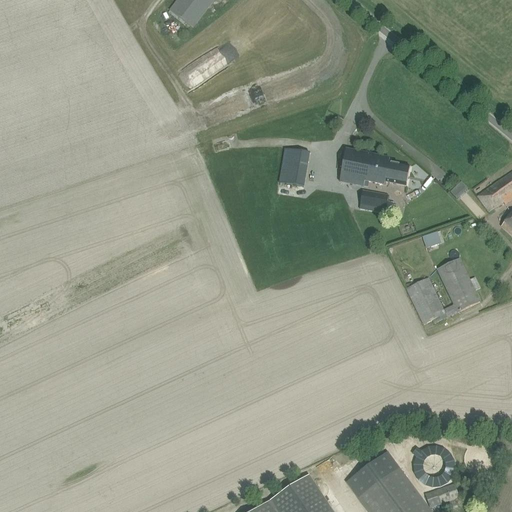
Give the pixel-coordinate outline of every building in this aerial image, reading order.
[(178,0),(170,11),(193,29),(215,0),(178,0)] [(293,262),(307,153),(280,149),(266,259),(293,262)] [(364,187),(368,188),(369,183),(386,186),(386,184),(406,188),(410,168),(389,164),(390,160),(346,151),(340,183),(364,187)] [(511,174),(478,198),(489,213),(503,203),(505,206),(511,200),(511,174)] [(333,255),(335,248),(336,241),(339,224),(349,226),(345,246),(374,251),(380,213),(386,214),(389,197),(363,192),(362,197),(354,196),(353,202),(343,200),(344,194),(320,190),(309,252),(324,255),(324,254),(333,255)] [(511,215),(502,228),(511,236),(511,215)] [(239,235),(243,244),(250,242),(247,236),(246,237),(244,233),(239,235)] [(423,238),(426,249),(441,245),(437,233),(423,238)] [(480,303),(475,292),(480,289),(475,279),(470,281),(460,260),(437,270),(455,306),(444,312),(428,279),(407,290),(424,326),(433,321),(435,325),(447,319),(446,315),(456,310),(458,314),(480,303)] [(401,468),(390,452),(350,480),(362,497),(401,468)] [(333,511),(313,481),(310,476),(270,503),(255,511),(333,511)] [(431,509),(441,506),(447,504),(461,499),(457,486),(427,495),(431,509)]
